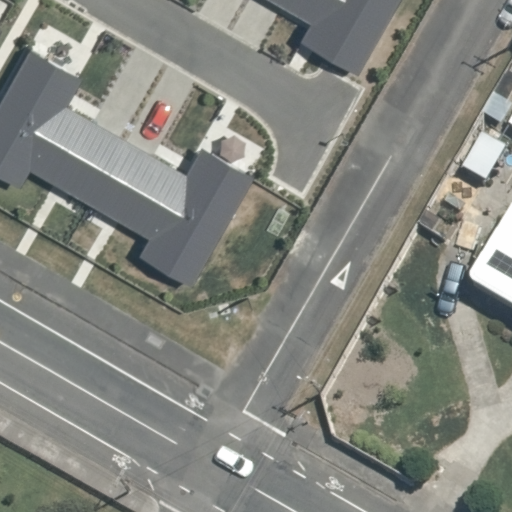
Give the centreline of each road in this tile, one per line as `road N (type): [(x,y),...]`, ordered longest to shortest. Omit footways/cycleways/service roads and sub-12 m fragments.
road 1 (residential): [(477,0),(243,411),(220,468)]
road 2 (residential): [(0,341),(220,468)]
